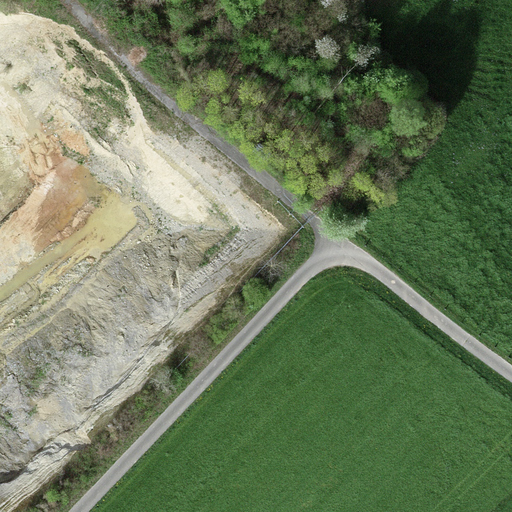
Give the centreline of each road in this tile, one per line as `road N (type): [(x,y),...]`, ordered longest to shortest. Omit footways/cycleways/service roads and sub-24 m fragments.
road 1 (track): [(73,511),(334,237)]
road 2 (track): [(298,202),(334,237),(511,363)]
